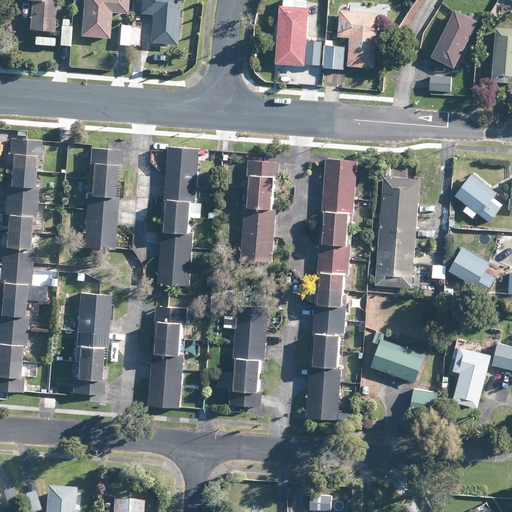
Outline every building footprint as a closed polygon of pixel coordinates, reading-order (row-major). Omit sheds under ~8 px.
[(34,1),(32,30),(57,32),(59,0),(29,0),(34,1)] [(119,13),(122,13),(130,14),(131,0),(86,0),(83,36),(109,39),(112,39),(112,38),(115,13),(119,13)] [(180,45),(183,0),(143,0),(143,14),(155,15),(153,43),(180,45)] [(511,8),(511,4),(496,2),(493,17),(510,20),(511,8)] [(310,36),(313,8),(283,6),(282,22),(281,36),(279,64),(289,65),(308,67),(310,36)] [(382,24),(382,13),(343,10),(341,37),(353,38),(351,66),(354,67),(378,68),(382,24)] [(481,21),(472,17),(458,10),(435,58),(458,69),(462,62),(481,21)] [(71,45),(74,19),(65,19),(63,44),(71,45)] [(132,45),(133,26),(123,26),(122,44),(132,45)] [(141,46),(142,27),(133,26),(132,45),(141,46)] [(511,82),(511,28),(499,28),(495,82),(511,82)] [(328,46),(321,46),(317,46),(316,65),(326,65),(328,46)] [(346,69),(348,48),(328,46),(326,65),(326,68),(346,69)] [(140,71),(142,50),(131,49),(130,70),(140,71)] [(433,91),(454,92),(455,77),(434,75),(433,81),(433,89),(433,91)] [(44,139),(28,137),(13,136),(12,150),(17,151),(40,153),(43,153),(43,148),(43,145),(44,139)] [(198,200),(202,147),(171,144),(170,150),(170,154),(167,195),(172,196),(169,230),(165,229),(163,259),(162,263),(161,280),(161,282),(192,284),(194,256),(194,253),(196,229),(193,229),(195,199),(198,200)] [(123,163),(124,147),(108,146),(93,145),(93,149),(92,161),(97,161),(96,174),(96,179),(96,183),(95,194),(89,194),(85,245),(117,247),(119,225),(120,200),(121,195),(118,195),(120,180),(121,163),(123,163)] [(38,170),(40,153),(17,151),(15,168),(38,170)] [(325,196),(356,199),(360,159),(328,156),(328,162),(327,167),(325,196)] [(281,176),(282,160),(265,159),(251,157),(250,174),(255,174),(253,191),(252,205),(247,205),(244,242),(243,258),(275,260),(276,236),(278,212),(279,205),(276,205),(277,193),(279,176),(281,176)] [(431,173),(427,166),(421,170),(426,177),(431,173)] [(38,184),(38,170),(15,168),(14,183),(10,183),(9,187),(8,199),(39,201),(40,184),(38,184)] [(499,191),(493,186),(474,172),(458,195),(474,207),(478,209),(493,220),(495,217),(503,206),(493,199),(498,193),(498,192),(499,191)] [(423,177),(408,176),(386,174),(385,188),(383,212),(419,215),(421,203),(423,177)] [(355,213),(356,199),(325,196),(324,209),(330,210),(328,227),(352,229),(353,213),(355,213)] [(38,216),(39,201),(8,199),(8,209),(7,213),(12,214),(11,230),(34,231),(35,216),(38,216)] [(418,239),(419,215),(383,212),(380,246),(417,249),(418,239)] [(351,242),(352,229),(328,227),(328,241),(322,240),(321,256),(352,259),(353,242),(351,242)] [(33,244),(34,231),(11,230),(10,245),(5,244),(4,247),(4,260),(34,262),(36,244),(33,244)] [(489,267),(492,262),(493,261),(466,245),(452,268),(462,275),(490,291),(490,289),(499,275),(488,269),(489,267)] [(417,250),(417,249),(380,246),(380,247),(377,283),(414,286),(416,264),(417,250)] [(351,273),(352,259),(321,256),(320,268),(326,268),(324,287),(348,289),(349,273),(351,273)] [(34,264),(34,262),(4,260),(2,280),(7,280),(6,297),(29,299),(30,283),(33,283),(34,270),(34,264)] [(447,277),(447,265),(435,264),(434,276),(447,277)] [(347,303),(348,289),(324,287),(323,303),(317,303),(316,318),(347,320),(349,303),(347,303)] [(111,321),(113,293),(82,290),(81,304),(78,344),(84,345),(83,358),(82,365),(81,374),(75,374),(74,391),(106,393),(107,381),(107,376),(104,376),(107,345),(109,345),(111,321)] [(28,312),(29,299),(6,297),(4,312),(0,311),(0,327),(29,329),(30,312),(28,312)] [(151,403),(183,405),(187,352),(184,352),(187,321),(189,321),(190,305),(158,303),(158,307),(157,319),(163,319),(161,351),(155,351),(153,379),(152,400),(151,403)] [(269,333),(271,305),(240,303),(239,316),(236,357),(241,357),(240,369),(240,377),(239,387),(234,387),(233,402),(264,404),(264,393),(265,388),(263,388),(265,358),(267,358),(269,333)] [(346,335),(347,320),(316,318),(315,331),(321,331),(319,348),(343,350),(344,334),(346,335)] [(28,344),(29,329),(0,327),(0,340),(2,341),(1,358),(24,360),(25,344),(28,344)] [(374,364),(418,381),(429,353),(385,336),(374,364)] [(511,344),(508,343),(501,341),(495,363),(511,367),(511,344)] [(481,406),(495,353),(462,344),(456,368),(463,370),(456,399),(481,406)] [(342,365),(343,350),(319,348),(318,363),(313,362),(312,379),(343,381),(344,365),(342,365)] [(23,373),(24,360),(1,358),(0,370),(0,388),(7,389),(25,390),(26,373),(23,373)] [(340,418),(343,381),(312,379),(311,391),(309,412),(309,415),(340,418)] [(440,391),(416,387),(412,412),(436,415),(440,391)] [(50,487),(47,511),(85,511),(77,510),(78,489),(50,487)] [(5,491),(9,503),(11,511),(21,508),(15,488),(13,489),(5,491)] [(27,495),(31,511),(40,511),(43,511),(38,492),(27,495)] [(334,510),(336,496),(313,494),(312,508),(334,510)] [(144,511),(145,502),(115,500),(114,511),(144,511)]
